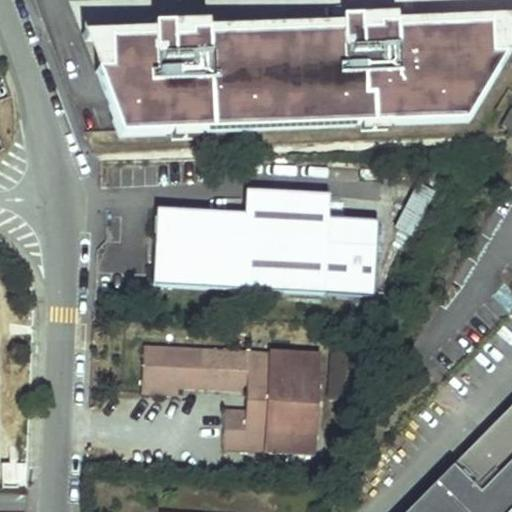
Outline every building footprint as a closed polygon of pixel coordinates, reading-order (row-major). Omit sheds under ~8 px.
[(209,34),(189,35),(189,39),(181,40),(173,40),(172,26),(153,28),(153,33),(154,41),(109,43),(109,49),(109,73),(97,73),(96,73),(120,138),(467,123),(507,55),(506,56),(494,56),(492,31),(492,26),(398,30),(397,26),(377,27),(378,31),(370,32),(362,32),(361,19),(342,19),(341,33),(208,38),(209,34)] [(507,55),(511,47),(511,22),(492,23),(492,26),(492,31),(505,31),(506,56),(507,55)] [(505,31),(492,31),(494,56),(506,56),(505,31)] [(97,73),(97,49),(109,49),(109,43),(154,41),(153,33),(82,37),(96,73),(97,73)] [(109,49),(97,49),(97,73),(109,73),(109,49)] [(499,128),(510,135),(511,132),(511,113),(509,112),(499,128)] [(327,194),(245,190),(243,215),(155,210),(151,287),(372,297),(376,221),(326,219),(327,194)] [(319,356),(143,348),(142,389),(176,390),(246,393),(245,414),(224,412),(222,453),(314,457),(319,356)] [(359,360),(343,359),(343,377),(359,377),(359,360)] [(511,511),(511,406),(406,511),(511,511)]
